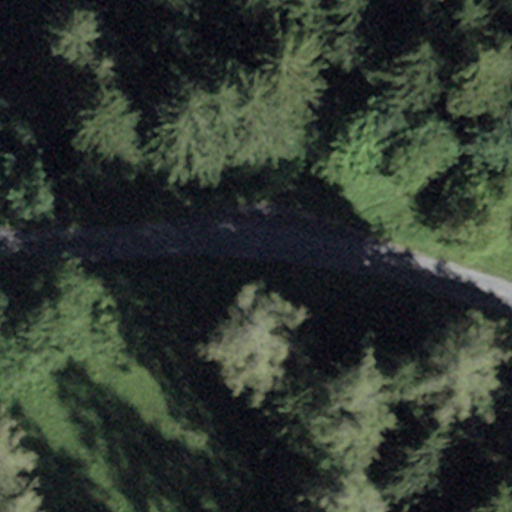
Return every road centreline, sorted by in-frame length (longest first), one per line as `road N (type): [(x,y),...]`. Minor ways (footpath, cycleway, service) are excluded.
road 1 (unclassified): [(0,248),(193,258),(511,292)]
road 2 (track): [(511,173),(437,175),(299,204),(193,258)]
